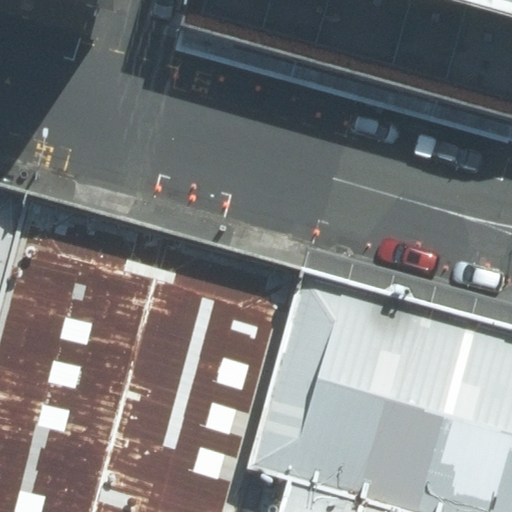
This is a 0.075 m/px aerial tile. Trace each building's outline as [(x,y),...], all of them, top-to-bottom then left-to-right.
[(511,0),(179,0),(171,28),(511,122),(511,0)] [(0,191),(0,377),(47,204),(0,191)] [(47,204),(0,377),(0,511),(236,511),(301,273),(257,261),(100,219),(47,204)] [(511,511),(511,329),(301,273),(246,477),(376,511),(511,511)] [(376,511),(246,477),(236,511),(376,511)]
